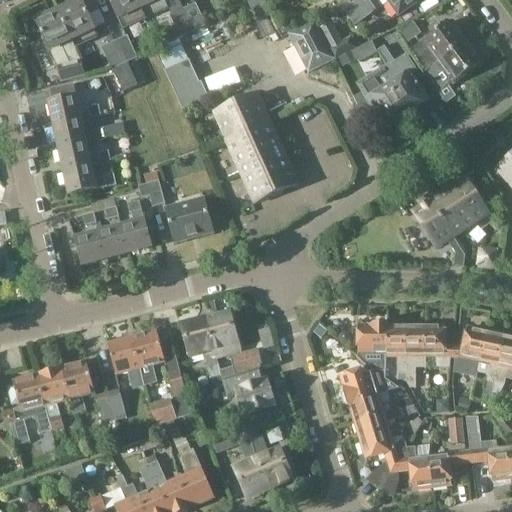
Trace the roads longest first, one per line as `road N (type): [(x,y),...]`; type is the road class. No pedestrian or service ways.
road 1 (residential): [(270,263),(511,88)]
road 2 (residential): [(53,319),(0,64)]
road 3 (residential): [(511,292),(421,282),(277,288)]
road 4 (residential): [(344,511),(277,288)]
road 5 (residential): [(53,319),(270,263)]
